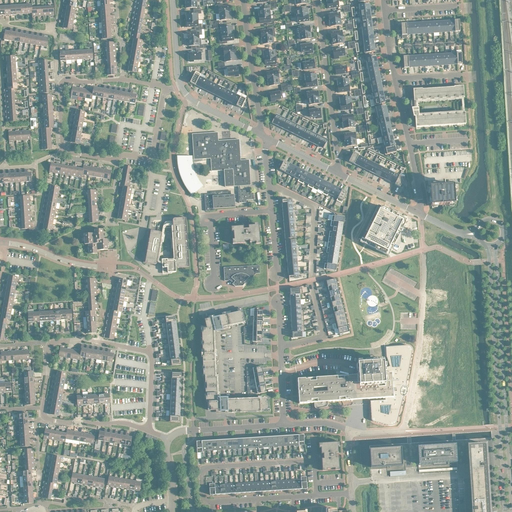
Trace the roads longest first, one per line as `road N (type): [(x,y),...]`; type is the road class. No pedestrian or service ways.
road 1 (residential): [(314,458),(200,471),(210,502),(316,495)]
road 2 (secondary): [(486,243),(502,463)]
road 3 (secondary): [(509,462),(497,242)]
road 4 (residential): [(149,430),(120,420),(48,417),(45,342)]
road 5 (residential): [(424,253),(423,324),(405,429)]
road 6 (residential): [(336,171),(317,0)]
road 7 (residential): [(61,92),(63,150),(152,157)]
road 8 (residential): [(263,135),(245,0)]
road 9 (residential): [(281,345),(278,301),(264,296),(200,311)]
road 10 (residential): [(213,282),(212,217),(271,209)]
road 11 (residential): [(61,92),(64,78),(122,78),(167,89)]
